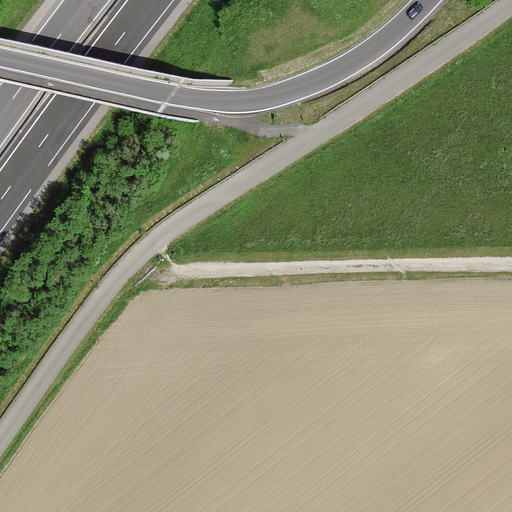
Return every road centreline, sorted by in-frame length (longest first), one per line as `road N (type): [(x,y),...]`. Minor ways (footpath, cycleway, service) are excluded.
road 1 (unclassified): [(511,3),(150,246),(0,442)]
road 2 (trunk): [(0,60),(198,102),(253,102),(331,78),(382,45),(427,0)]
road 3 (track): [(511,265),(153,275),(132,263)]
road 4 (trunk): [(0,214),(160,0)]
road 5 (trunk): [(83,0),(0,113)]
